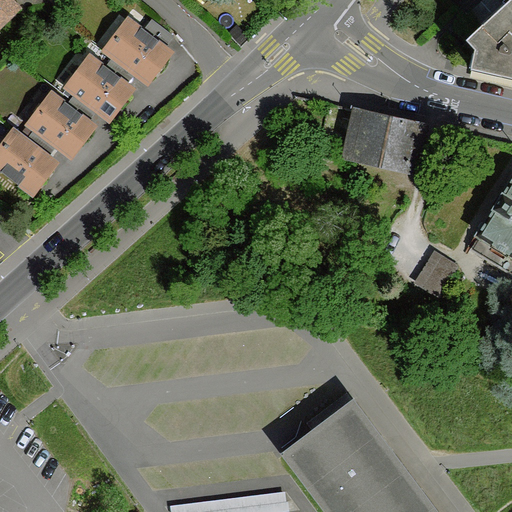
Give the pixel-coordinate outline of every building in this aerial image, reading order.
[(0,0),(0,29),(21,10),(10,0),(0,0)] [(511,1),(469,42),(477,51),(473,69),(511,78),(511,1)] [(130,21),(106,51),(149,83),(172,53),(166,49),(130,21)] [(91,58),(69,88),(111,120),(133,90),(98,63),(91,58)] [(53,95),(30,125),(72,157),(95,127),(59,100),(53,95)] [(421,125),(365,113),(363,122),(358,143),(356,152),(411,164),(421,125)] [(358,143),(363,122),(344,118),(340,140),(358,143)] [(21,137),(14,132),(0,150),(0,167),(34,194),(37,190),(57,164),(21,137)] [(511,183),(479,235),(483,238),(511,255),(511,183)] [(511,255),(483,238),(476,250),(511,272),(511,255)] [(421,283),(446,292),(460,257),(434,247),(421,283)] [(439,511),(363,410),(293,461),(330,511),(439,511)] [(288,501),(285,501),(284,491),(170,505),(170,511),(270,511),(289,510),(288,501)]
